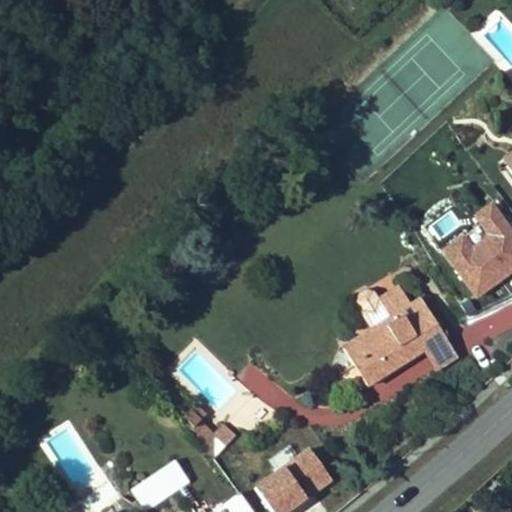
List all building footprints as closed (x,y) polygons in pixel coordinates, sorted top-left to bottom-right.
[(511,169),(511,153),(501,161),(508,172),(511,169)] [(511,230),(503,211),(444,240),(473,300),(511,280),(511,230)] [(352,366),(367,389),(422,353),(444,338),(419,300),(410,306),(398,287),(378,300),(390,318),(370,331),(342,349),(352,366)] [(370,331),(390,318),(378,300),(372,292),(364,290),(357,295),(356,303),(361,311),(358,313),(370,331)] [(457,357),(444,338),(422,353),(434,372),(457,357)] [(195,404),(181,418),(190,429),(197,422),(204,413),(195,404)] [(197,422),(190,429),(202,446),(211,435),(197,422)] [(211,435),(202,446),(213,461),(236,437),(222,424),(211,435)] [(313,446),(252,482),(270,511),(285,511),(335,482),(313,446)] [(251,511),(238,495),(215,511),(201,511),(197,507),(191,511),(178,491),(182,488),(168,467),(122,495),(133,511),(144,511),(171,496),(181,511),(251,511)]
